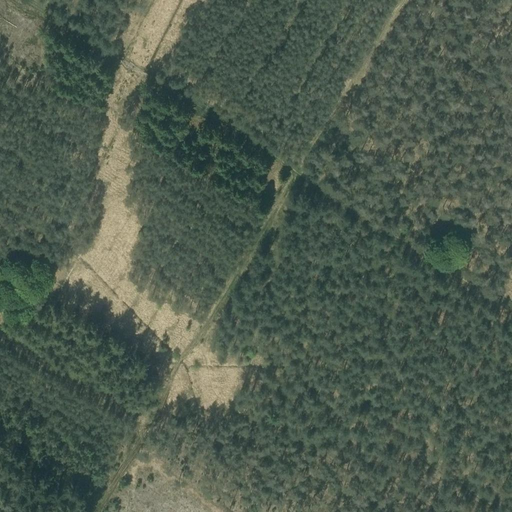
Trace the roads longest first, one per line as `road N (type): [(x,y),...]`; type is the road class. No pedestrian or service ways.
road 1 (track): [(511,311),(18,0)]
road 2 (track): [(99,511),(298,182)]
